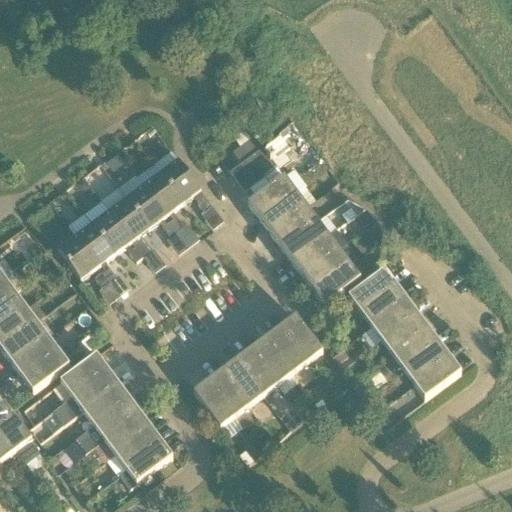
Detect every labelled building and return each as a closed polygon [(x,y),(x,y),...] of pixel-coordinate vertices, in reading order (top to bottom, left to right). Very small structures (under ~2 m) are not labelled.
[(382,69),(381,69),(397,92),(399,91),(398,90),(408,83),(416,93),(456,63),(446,50),(427,64),(413,45),(412,46),(413,47),(383,69),(382,69)] [(423,102),(411,111),(412,112),(427,131),(459,107),(446,89),(465,75),(456,63),(416,93),(423,102)] [(459,107),(427,131),(440,150),(441,151),(453,142),(460,152),(500,123),(491,110),(472,124),(459,107)] [(467,162),(456,171),(456,172),(457,172),(471,190),(504,166),(491,149),(509,135),(500,123),(460,152),(467,162)] [(254,141),(233,157),(242,169),(231,177),(245,197),(277,173),(271,165),(287,153),(278,141),(276,143),(262,153),(254,141)] [(201,196),(179,165),(178,165),(161,178),(184,209),(201,196)] [(511,177),(504,166),(471,190),(485,209),(485,210),(485,211),(497,202),(504,212),(511,206),(511,177)] [(167,221),(184,209),(161,178),(144,191),(167,221)] [(249,210),(259,224),(295,197),(285,183),(285,182),(248,209),(249,210)] [(78,188),(83,195),(90,190),(85,183),(78,188)] [(150,234),(167,221),(144,191),(127,204),(150,234)] [(295,197),(259,224),(270,239),(306,212),(295,197)] [(205,216),(212,210),(204,200),(197,206),(205,216)] [(132,247),(150,234),(127,204),(110,216),(132,247)] [(501,229),(500,230),(511,245),(511,206),(504,212),(511,222),(502,229),(501,229)] [(270,239),(280,252),(281,253),(317,226),(306,212),(270,239)] [(115,260),(132,247),(110,216),(92,229),(115,260)] [(372,226),(364,216),(358,221),(365,231),(372,226)] [(170,226),(178,236),(185,231),(177,221),(170,226)] [(171,242),(178,236),(170,226),(163,231),(171,242)] [(317,226),(281,253),(292,267),(328,241),(317,226)] [(98,273),(115,260),(92,229),(75,242),(98,273)] [(24,248),(33,241),(26,233),(17,239),(24,248)] [(292,267),(302,281),(302,282),(338,255),(328,241),(292,267)] [(81,285),(98,273),(75,242),(58,255),(81,285)] [(136,251),(144,262),(150,256),(143,246),(136,251)] [(137,267),(144,262),(136,251),(129,256),(137,267)] [(302,282),(313,296),(349,269),(338,255),(302,282)] [(349,269),(313,296),(323,310),(324,311),(361,284),(360,283),(349,269)] [(102,277),(110,287),(116,282),(109,271),(102,277)] [(396,291),(388,280),(386,277),(385,276),(348,303),(349,304),(360,318),(396,291)] [(103,292),(110,287),(102,277),(95,282),(103,292)] [(0,287),(0,310),(15,299),(5,284),(0,287)] [(360,318),(371,332),(407,305),(396,291),(360,318)] [(0,310),(0,332),(26,313),(15,299),(0,310)] [(371,332),(381,347),(418,320),(407,305),(371,332)] [(0,332),(0,353),(1,355),(37,328),(26,313),(0,332)] [(392,361),(428,334),(418,320),(381,347),(392,361)] [(308,369),(322,359),(323,358),(296,322),(295,322),(295,323),(281,333),(308,369)] [(48,342),(37,328),(1,355),(12,369),(48,342)] [(281,333),(266,344),(294,380),(308,369),(281,333)] [(392,361),(403,376),(439,349),(428,334),(392,361)] [(12,369),(22,383),(58,356),(48,342),(12,369)] [(279,391),(280,391),(294,380),(266,344),(252,355),(279,391)] [(403,376),(414,390),(450,363),(439,349),(403,376)] [(265,402),(279,391),(252,355),(238,366),(265,402)] [(58,356),(22,383),(33,397),(32,398),(33,399),(70,371),(69,370),(58,356)] [(61,389),(62,389),(72,403),(108,376),(98,362),(97,361),(60,388),(61,389)] [(460,377),(450,363),(414,390),(424,404),(425,405),(461,378),(461,377),(460,377)] [(250,413),(264,403),(265,402),(238,366),(223,376),(250,413)] [(72,403),(83,417),(119,390),(108,376),(72,403)] [(236,423),(250,413),(223,376),(209,387),(236,423)] [(195,397),(194,398),(221,435),(222,434),(236,423),(209,387),(195,398),(195,397)] [(83,417),(93,431),(93,432),(129,405),(119,390),(83,417)] [(93,432),(104,446),(140,419),(129,405),(93,432)] [(4,410),(0,413),(0,434),(17,457),(31,446),(31,447),(32,446),(5,409),(4,410)] [(306,409),(298,415),(304,424),(312,418),(306,409)] [(104,446),(115,460),(151,434),(140,419),(104,446)] [(0,464),(3,468),(17,457),(0,434),(0,464)] [(151,434),(115,460),(126,475),(162,448),(151,434)] [(162,448),(126,475),(136,489),(136,491),(173,463),(172,462),(162,448)] [(246,455),(239,460),(246,470),(253,465),(246,455)]
